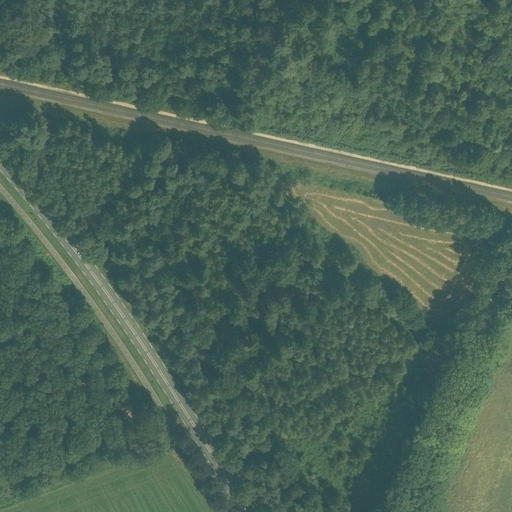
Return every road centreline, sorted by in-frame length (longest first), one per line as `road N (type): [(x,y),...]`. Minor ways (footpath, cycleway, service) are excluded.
road 1 (primary): [(248,511),(124,321),(0,159)]
road 2 (track): [(0,61),(220,110),(316,0)]
road 3 (unclassified): [(408,511),(511,259)]
road 4 (track): [(144,420),(0,464)]
